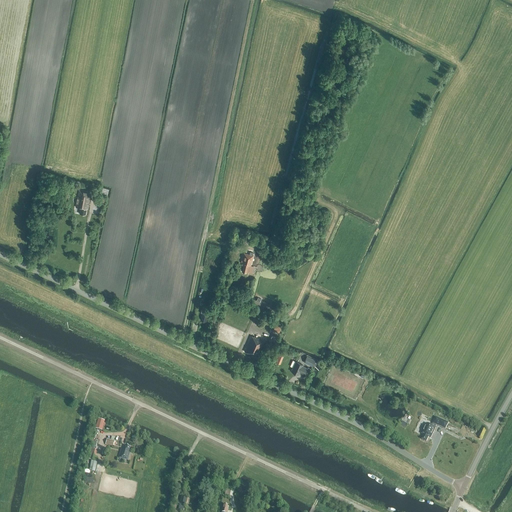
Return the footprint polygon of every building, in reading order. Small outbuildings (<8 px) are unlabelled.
[(88,192),(81,190),(81,191),(79,191),(76,207),(81,208),(79,214),(85,215),(86,209),(87,209),(90,194),(88,193),(88,192)] [(301,215),(295,226),(300,229),(306,218),(301,215)] [(251,266),(253,256),(250,255),(244,253),(241,263),(242,263),(242,265),(243,266),(242,271),(246,273),(248,265),(251,266)] [(278,333),(281,327),(275,325),(273,331),(278,333)] [(255,338),(251,336),(244,351),(245,352),(256,357),(257,357),(264,341),(255,337),(255,338)] [(274,345),(278,337),(273,336),(271,339),(271,338),(269,342),(274,345)] [(280,365),(283,357),(278,354),(274,362),(280,365)] [(315,360),(307,356),(304,362),(312,366),(315,360)] [(307,374),(309,369),(307,368),(303,366),(303,364),(296,361),(291,372),(299,375),(300,372),(304,374),(305,373),(307,374)] [(446,430),(449,423),(436,417),(432,426),(426,423),(421,434),(424,435),(422,439),(427,442),(429,437),(431,438),(437,426),(446,430)] [(105,427),(105,425),(104,424),(105,421),(98,419),(95,429),(102,431),(103,426),(105,427)] [(115,446),(116,443),(114,442),(114,441),(107,439),(105,445),(113,447),(113,446),(115,446)] [(129,452),(130,448),(124,446),(123,450),(121,449),(118,459),(128,461),(130,452),(129,452)] [(97,462),(98,457),(96,457),(97,450),(90,449),(89,455),(88,460),(97,462)]
